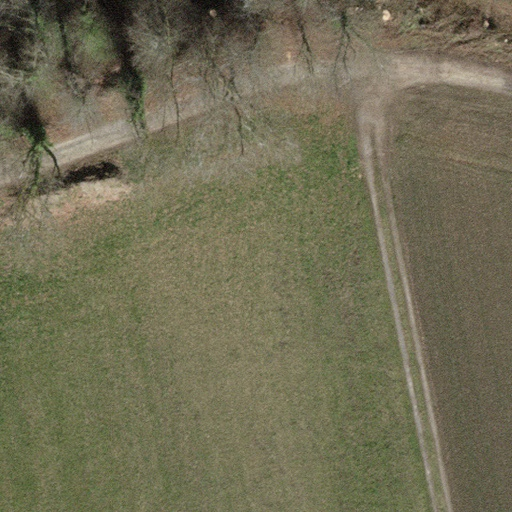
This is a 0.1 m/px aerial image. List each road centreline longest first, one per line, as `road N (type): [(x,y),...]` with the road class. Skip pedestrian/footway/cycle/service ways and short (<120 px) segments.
road 1 (track): [(511,78),(359,67),(258,73),(88,146),(0,170)]
road 2 (track): [(449,511),(359,67)]
